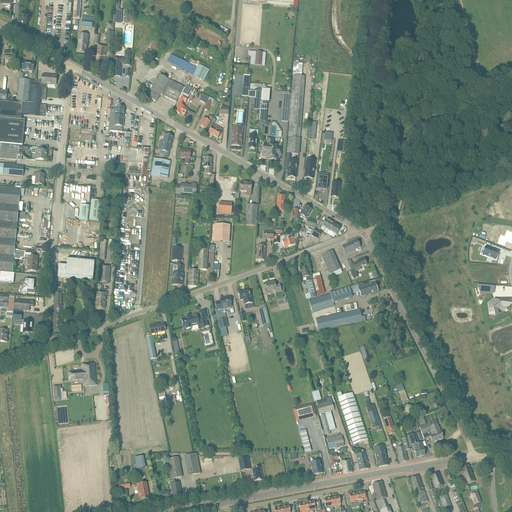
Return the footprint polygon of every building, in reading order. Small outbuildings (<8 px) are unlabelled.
[(79,20),(81,0),(73,0),(72,19),(79,20)] [(511,0),(477,0),(485,28),(488,27),(510,21),(511,20),(511,0)] [(92,28),(93,17),(82,16),(81,27),(92,28)] [(114,32),(107,31),(106,42),(113,43),(114,32)] [(86,54),(87,49),(88,35),(79,34),(78,47),(77,52),(86,54)] [(107,47),(99,46),(100,35),(95,34),(94,45),(97,46),(97,47),(95,47),(94,51),(96,52),(95,58),(94,63),(104,65),(105,60),(107,47)] [(15,61),(15,57),(16,52),(5,51),(4,60),(15,61)] [(111,71),(111,76),(121,77),(121,67),(120,66),(120,63),(121,63),(124,63),(125,64),(125,65),(130,65),(130,60),(131,51),(127,51),(127,59),(124,59),(122,58),(112,58),(111,71)] [(249,52),(248,55),(251,56),(250,65),(254,65),(261,66),(263,53),(256,52),(249,52)] [(169,55),(165,63),(204,79),(208,69),(198,65),(197,67),(169,55)] [(34,63),(23,62),(22,70),(33,71),(34,63)] [(56,85),(57,76),(56,76),(48,76),(48,75),(43,74),(42,83),(40,83),(41,81),(36,81),(35,86),(43,87),(47,88),(47,84),(56,85)] [(184,88),(159,75),(151,90),(152,90),(148,98),(156,102),(160,94),(162,95),(163,94),(165,95),(164,96),(176,102),(180,94),(181,94),(186,85),(184,88)] [(290,104),(289,117),(287,138),(288,138),(286,153),(298,155),(300,139),(305,77),(293,76),(290,104)] [(12,83),(10,101),(17,102),(18,83),(12,83)] [(188,98),(186,97),(191,88),(186,85),(181,94),(183,95),(178,103),(176,107),(176,108),(174,111),(180,115),(181,113),(184,115),(188,109),(184,107),(185,107),(182,106),(184,102),(185,103),(188,98)] [(261,92),(260,102),(268,102),(269,103),(270,90),(262,89),(261,92)] [(203,94),(199,100),(206,104),(209,97),(203,94)] [(209,98),(208,101),(204,109),(208,111),(212,103),(214,100),(209,98)] [(0,117),(21,119),(22,115),(23,104),(17,104),(0,102),(0,117)] [(268,102),(260,102),(260,105),(259,114),(266,115),(268,102)] [(282,116),(289,117),(290,104),(283,103),(282,116)] [(22,115),(44,117),(46,105),(23,104),(22,115)] [(107,120),(107,122),(108,123),(109,123),(109,126),(108,132),(122,133),(123,127),(124,119),(125,108),(116,107),(116,109),(110,109),(110,114),(109,119),(108,119),(107,120)] [(206,129),(208,125),(210,122),(212,118),(209,116),(207,120),(204,118),(200,126),(206,129)] [(25,120),(20,120),(0,118),(0,143),(22,145),(25,120)] [(310,122),(308,135),(315,135),(316,123),(310,122)] [(213,124),(212,127),(211,128),(208,133),(218,138),(220,134),(223,129),(213,124)] [(231,145),(241,146),(243,128),(232,127),(231,132),(232,132),(231,145)] [(68,149),(68,152),(79,153),(80,148),(82,148),(82,143),(79,143),(80,133),(77,133),(77,130),(69,129),(68,145),(72,145),(72,149),(68,149)] [(250,135),(248,148),(250,149),(250,150),(254,150),(254,149),(256,149),(257,136),(258,136),(258,130),(250,130),(250,135)] [(325,132),(324,140),(331,141),(333,133),(325,132)] [(168,153),(172,141),(173,136),(165,134),(163,141),(160,140),(158,145),(157,150),(168,153)] [(268,158),(269,145),(270,142),(270,138),(267,138),(267,146),(262,146),(262,149),(261,149),(260,154),(262,154),(262,155),(265,156),(265,158),(268,158)] [(337,144),(337,148),(342,148),(342,152),(344,152),(345,141),(343,141),(343,145),(337,144)] [(23,151),(23,148),(23,146),(17,146),(0,144),(0,158),(17,160),(20,160),(21,159),(22,155),(23,153),(24,153),(24,151),(23,151)] [(276,145),(269,145),(268,158),(275,159),(275,154),(281,154),(281,148),(276,147),(276,145)] [(41,148),(23,146),(23,148),(32,149),(31,152),(32,154),(36,154),(35,160),(43,160),(43,159),(46,159),(46,157),(46,155),(47,155),(47,150),(41,150),(41,148)] [(190,158),(190,156),(190,151),(181,150),(181,155),(180,157),(186,158),(185,164),(189,164),(189,158),(190,158)] [(211,165),(211,159),(204,158),(203,168),(208,168),(207,174),(211,175),(212,165),(211,165)] [(150,176),(167,179),(170,161),(153,159),(150,176)] [(286,160),(285,170),(288,170),(287,177),(296,178),(298,161),(291,160),(286,160)] [(306,160),(304,178),(313,179),(315,161),(306,160)] [(0,174),(3,175),(18,176),(23,176),(24,166),(19,166),(4,165),(4,164),(0,163),(0,174)] [(45,174),(36,174),(34,173),(33,177),(36,177),(35,185),(44,185),(45,174)] [(317,173),(315,186),(318,187),(318,188),(318,189),(320,189),(321,190),(326,190),(327,178),(320,177),(320,173),(317,173)] [(250,196),(251,189),(251,184),(245,183),(245,182),(240,181),(240,186),(239,191),(247,192),(246,196),(250,196)] [(176,191),(176,193),(181,194),(181,193),(195,194),(196,184),(190,183),(190,185),(181,184),(181,186),(176,185),(176,191)] [(331,196),(331,197),(332,197),(334,197),(338,198),(340,184),(333,183),(331,195),(331,196)] [(200,186),(199,196),(207,197),(208,187),(200,186)] [(0,187),(0,221),(17,223),(20,189),(0,187)] [(286,195),(285,195),(278,195),(277,200),(276,211),(284,212),(286,195)] [(91,199),(90,219),(99,220),(101,200),(91,199)] [(232,203),(220,202),(219,214),(231,215),(232,203)] [(80,205),(79,220),(87,221),(89,206),(80,205)] [(258,206),(248,205),(246,226),(256,227),(258,206)] [(311,210),(305,206),(300,215),(301,215),(300,216),(305,219),(305,218),(306,218),(311,210)] [(316,222),(308,219),(306,225),(314,228),(316,222)] [(331,228),(334,224),(326,219),(322,226),(326,229),(324,232),(327,234),(329,230),(331,228)] [(0,272),(12,273),(13,264),(14,264),(15,263),(16,263),(17,262),(17,261),(18,260),(22,260),(22,261),(23,260),(23,259),(25,259),(26,254),(18,253),(19,250),(14,249),(17,223),(0,221),(0,272)] [(230,225),(216,224),(214,241),(229,242),(230,225)] [(341,228),(334,224),(331,228),(329,230),(337,235),(341,228)] [(322,233),(318,230),(315,229),(311,235),(318,239),(322,233)] [(501,235),(497,244),(504,246),(506,243),(506,242),(511,243),(511,232),(507,230),(504,236),(501,235)] [(293,237),(287,239),(282,241),(284,248),(287,247),(296,244),(293,237)] [(357,240),(342,247),(346,256),(356,251),(355,250),(361,247),(357,240)] [(264,260),(265,255),(266,247),(258,246),(257,255),(256,260),(264,260)] [(482,254),(482,255),(496,260),(496,259),(495,259),(498,251),(490,248),(485,246),(485,247),(486,247),(483,255),(482,254)] [(182,248),(172,248),(171,261),(181,262),(182,248)] [(207,270),(207,265),(208,250),(200,249),(199,269),(207,270)] [(26,254),(25,259),(28,259),(28,266),(27,271),(30,271),(36,271),(37,257),(34,257),(34,252),(26,251),(26,254)] [(340,270),(334,256),(332,251),(321,256),(330,274),(337,271),(340,270)] [(59,263),(58,277),(93,281),(94,261),(68,258),(67,264),(59,263)] [(361,269),(360,267),(366,265),(364,259),(357,262),(358,263),(353,265),(356,271),(361,269)] [(358,277),(356,271),(353,265),(352,265),(350,260),(344,263),(348,272),(350,271),(353,279),(358,277)] [(177,273),(173,273),(173,275),(172,276),(172,279),(172,280),(172,285),(182,285),(183,273),(182,273),(183,266),(178,265),(177,273)] [(102,266),(100,283),(109,283),(110,266),(102,266)] [(486,266),(485,273),(490,274),(490,281),(495,281),(495,280),(502,281),(502,280),(502,277),(503,277),(503,276),(502,276),(503,273),(501,272),(498,271),(499,267),(486,266)] [(191,267),(188,267),(188,270),(188,278),(189,278),(188,286),(197,287),(199,270),(191,270),(191,267)] [(308,269),(301,271),(302,276),(303,277),(306,277),(307,281),(305,281),(308,294),(315,292),(312,280),(310,280),(309,274),(308,269)] [(337,271),(330,274),(331,278),(342,273),(340,270),(337,271)] [(14,273),(12,273),(0,272),(0,282),(13,283),(14,273)] [(25,286),(25,288),(24,288),(22,290),(22,292),(23,294),(25,294),(26,294),(27,293),(35,293),(35,288),(34,288),(34,281),(25,280),(25,285),(25,286)] [(281,291),(281,290),(280,285),(275,286),(274,281),(265,283),(266,288),(268,294),(281,291)] [(361,297),(373,293),(378,291),(375,283),(371,285),(370,283),(358,287),(361,297)] [(330,293),(330,294),(309,301),(312,313),(334,306),(333,303),(352,297),(349,287),(330,293)] [(63,293),(63,290),(55,289),(53,314),(52,332),(62,333),(62,328),(64,314),(62,314),(63,293)] [(253,303),(251,295),(250,295),(249,290),(242,292),(238,293),(240,300),(243,300),(244,305),(253,303)] [(96,309),(96,310),(97,311),(98,312),(99,312),(100,311),(101,310),(101,309),(105,310),(106,293),(97,292),(96,309)] [(14,296),(8,295),(0,294),(0,308),(1,309),(1,312),(6,313),(6,316),(13,317),(13,309),(14,299),(14,296)] [(215,309),(219,329),(228,327),(226,319),(225,314),(223,315),(222,309),(225,308),(231,307),(232,307),(230,298),(220,300),(220,302),(215,303),(216,308),(217,309),(215,309)] [(34,301),(14,299),(13,309),(22,310),(29,311),(30,307),(34,307),(34,301)] [(496,301),(489,306),(491,315),(495,317),(498,314),(497,310),(501,307),(508,307),(510,305),(511,305),(510,301),(504,301),(496,301)] [(377,307),(369,310),(371,318),(380,316),(377,307)] [(265,308),(259,310),(263,325),(269,323),(265,308)] [(13,309),(13,317),(13,320),(13,323),(20,323),(20,320),(21,320),(22,310),(13,309)] [(318,331),(362,321),(359,309),(315,319),(318,331)] [(186,318),(181,319),(183,328),(186,327),(186,329),(191,328),(191,326),(197,325),(199,324),(203,323),(204,328),(205,327),(210,326),(208,316),(202,317),(198,318),(197,315),(191,316),(191,315),(189,316),(189,317),(186,317),(187,317),(187,316),(186,316),(186,318)] [(29,336),(29,332),(31,332),(32,321),(22,320),(22,325),(24,325),(23,333),(23,335),(29,336)] [(165,331),(165,329),(164,324),(155,326),(155,324),(150,325),(151,330),(151,334),(165,331)] [(156,359),(151,337),(146,338),(150,360),(156,359)] [(86,365),(83,365),(82,365),(83,371),(69,372),(69,380),(83,379),(84,386),(96,385),(94,363),(86,363),(86,365)] [(418,364),(411,368),(415,377),(423,373),(418,364)] [(423,373),(415,377),(420,385),(427,382),(423,373)] [(403,402),(408,400),(401,383),(395,385),(403,402)] [(163,390),(157,391),(160,404),(167,402),(163,390)] [(352,393),(338,397),(353,445),(367,441),(352,393)] [(319,415),(320,415),(325,436),(330,434),(329,431),(325,413),(331,412),(335,411),(332,401),(317,405),(319,415)] [(312,404),(293,410),(296,421),(315,415),(312,404)] [(366,407),(372,424),(374,424),(375,427),(381,425),(374,404),(366,407)] [(447,415),(445,407),(439,409),(442,417),(444,417),(445,420),(450,418),(448,415),(447,415)] [(419,427),(427,424),(423,415),(416,418),(419,427)] [(389,435),(394,433),(393,430),(394,429),(390,417),(383,420),(389,435)] [(421,432),(421,433),(423,439),(430,437),(432,443),(443,439),(441,432),(440,432),(436,421),(431,423),(427,424),(419,427),(421,432)] [(305,430),(299,432),(305,453),(311,451),(305,430)] [(420,449),(421,456),(425,455),(423,448),(422,443),(421,443),(421,441),(424,440),(423,439),(421,433),(421,432),(419,433),(419,432),(418,432),(416,432),(415,434),(414,434),(414,433),(413,433),(417,444),(418,449),(420,449)] [(416,457),(421,456),(420,449),(418,449),(417,444),(413,433),(407,436),(408,438),(409,444),(410,447),(414,446),(415,450),(414,450),(416,457)] [(331,438),(327,439),(329,450),(337,448),(336,445),(344,443),(342,436),(331,438)] [(385,446),(374,447),(378,467),(388,466),(388,465),(389,465),(385,446)] [(408,461),(405,451),(404,447),(396,449),(399,463),(408,461)] [(361,449),(352,449),(352,451),(353,453),(354,453),(354,455),(356,455),(358,462),(367,461),(365,451),(361,449)] [(196,454),(185,456),(188,476),(200,474),(196,454)] [(132,457),(134,469),(144,468),(142,456),(132,457)] [(248,457),(238,459),(241,471),(250,469),(248,457)] [(178,458),(166,460),(170,479),(181,477),(178,458)] [(352,465),(352,462),(350,463),(350,460),(341,461),(344,474),(352,472),(351,465),(352,465)] [(315,464),(311,464),(313,475),(319,474),(319,473),(322,472),(321,467),(321,466),(320,461),(314,462),(315,463),(315,464)] [(368,469),(367,461),(358,462),(359,471),(368,469)] [(469,487),(468,484),(475,481),(473,476),(472,476),(472,474),(472,473),(469,465),(459,468),(464,480),(463,480),(466,488),(469,487)] [(258,468),(250,470),(252,482),(261,480),(258,468)] [(431,475),(430,476),(435,489),(443,486),(440,477),(438,473),(431,475)] [(415,494),(421,511),(431,511),(424,492),(419,476),(410,478),(415,494)] [(372,484),(377,500),(375,500),(379,511),(390,511),(389,507),(388,507),(384,498),(386,497),(382,482),(372,484)] [(149,498),(148,493),(146,483),(137,485),(138,489),(138,494),(140,493),(141,500),(149,498)] [(164,491),(160,492),(160,493),(160,495),(161,500),(170,498),(169,497),(172,496),(173,499),(182,497),(181,495),(180,488),(179,484),(170,486),(171,491),(164,492),(164,491)] [(476,490),(470,492),(471,495),(470,495),(470,496),(472,499),(474,505),(476,504),(481,503),(480,499),(479,499),(477,493),(476,490)] [(436,493),(439,499),(443,509),(451,506),(447,496),(444,497),(442,491),(436,493)] [(357,493),(359,503),(359,504),(362,504),(362,503),(368,502),(367,497),(365,497),(364,492),(357,493)] [(357,493),(349,495),(350,500),(350,502),(351,503),(355,503),(359,503),(357,493)] [(332,498),(334,507),(337,506),(337,505),(341,504),(340,502),(339,497),(332,498)] [(332,498),(324,500),(325,507),(326,509),(330,508),(330,511),(334,511),(333,507),(334,507),(332,498)] [(314,502),(307,503),(309,511),(312,511),(312,510),(316,509),(314,502)] [(308,511),(309,511),(307,503),(299,504),(300,511),(305,511),(308,511)]
